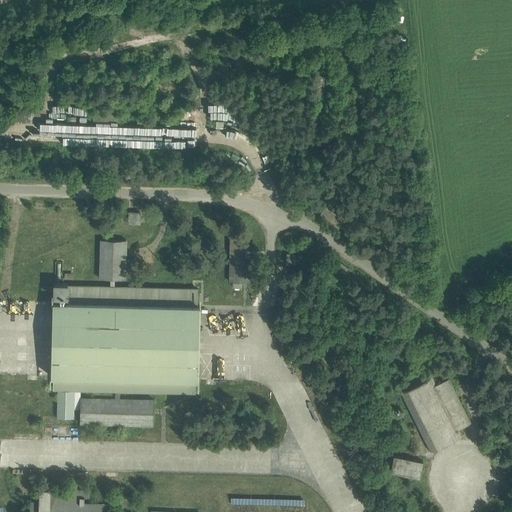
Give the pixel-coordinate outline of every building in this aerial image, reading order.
[(324,73),(314,73),(314,78),(317,78),(316,90),(326,91),(326,86),(324,86),(324,73)] [(264,75),(241,74),(240,97),(244,97),(245,90),(270,91),(270,87),(263,87),(264,75)] [(120,110),(93,109),(93,119),(120,120),(120,110)] [(344,219),(326,206),(319,215),(337,228),(344,219)] [(139,212),(128,212),(128,223),(139,224),(139,212)] [(249,237),(230,237),(230,281),(233,281),(233,287),(240,287),(241,282),(248,282),(249,255),(252,255),(252,251),(249,251),(249,237)] [(126,240),(101,239),(100,278),(111,278),(110,286),(114,286),(114,278),(125,279),(126,240)] [(296,254),(287,253),(286,263),(295,264),(296,254)] [(347,268),(338,261),(336,265),(345,272),(347,268)] [(67,284),(54,283),(54,296),(55,296),(67,297),(67,285),(67,284)] [(110,286),(67,285),(67,297),(55,296),(55,302),(53,302),(51,376),(53,376),(53,389),(58,389),(80,389),(116,390),(119,390),(195,392),(195,380),(197,380),(199,305),(197,305),(197,289),(114,286),(110,286)] [(437,382),(433,374),(423,379),(419,372),(405,379),(409,386),(399,391),(428,451),(463,434),(460,427),(471,422),(448,377),(437,382)] [(80,389),(58,389),(57,417),(73,417),(73,408),(80,408),(80,397),(80,389)] [(115,398),(80,397),(80,408),(80,423),(153,424),(154,399),(119,398),(119,390),(116,390),(115,398)] [(398,408),(396,409),(397,410),(392,412),(395,419),(403,415),(400,409),(399,409),(398,408)] [(423,461),(393,455),(390,471),(419,477),(423,461)] [(84,489),(48,488),(48,483),(39,483),(38,511),(108,511),(109,502),(84,502),(84,496),(89,496),(89,487),(87,487),(84,489)]
